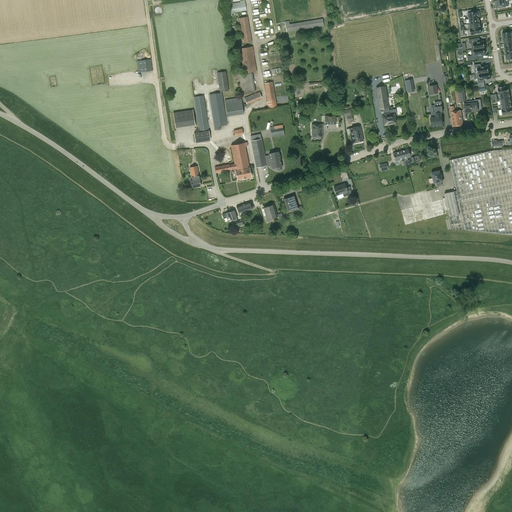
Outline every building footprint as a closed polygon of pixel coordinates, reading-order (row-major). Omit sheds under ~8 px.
[(246,11),(245,2),(245,0),(240,1),(240,2),(227,5),(229,14),(246,11)] [(239,18),(243,43),(252,42),(247,17),(239,18)] [(286,32),(324,26),(323,19),(289,24),(289,21),(284,22),(286,32)] [(469,44),(471,43),(472,49),(484,47),(484,48),(485,48),(485,47),(486,46),(485,42),(484,42),(484,41),(480,42),(479,38),(469,40),(469,44)] [(239,49),(244,74),(257,72),(252,47),(239,49)] [(484,49),(484,48),(484,47),(471,49),(472,56),(468,56),(468,61),(479,59),(478,55),(485,54),(485,53),(486,53),(485,48),(484,49)] [(139,73),(152,71),(151,59),(137,61),(139,73)] [(477,68),(478,74),(489,72),(488,66),(481,67),(480,64),(474,65),(475,68),(477,68)] [(217,73),(220,93),(209,95),(214,130),(220,129),(220,126),(227,125),(222,92),(229,91),(226,72),(217,73)] [(477,74),(478,84),(484,83),(484,79),(490,78),(491,77),(490,73),(489,73),(489,72),(478,74),(477,74)] [(239,75),(243,95),(255,93),(252,73),(239,75)] [(412,81),(406,82),(408,94),(414,93),(412,81)] [(268,108),(277,107),(272,82),(264,83),(268,108)] [(437,85),(434,85),(434,82),(429,83),(429,86),(430,94),(438,93),(437,85)] [(380,109),(384,108),(385,117),(384,117),(385,124),(391,124),(392,126),(395,125),(395,123),(394,114),(396,113),(395,110),(393,110),(389,110),(385,87),(376,89),(380,109)] [(259,92),(244,98),(246,104),(262,98),(259,92)] [(199,132),(209,130),(204,95),(193,97),(199,132)] [(443,112),(441,101),(434,102),(436,113),(437,117),(438,125),(443,125),(442,116),(441,116),(441,112),(443,112)] [(172,112),(174,127),(194,125),(192,109),(172,112)] [(342,111),(344,117),(347,117),(348,123),(353,122),(351,112),(353,112),(352,109),(342,111)] [(455,111),(451,112),(453,127),(459,126),(456,111),(455,111)] [(325,125),(336,125),(335,115),(324,116),(325,125)] [(312,137),(323,137),(322,124),(312,125),(312,137)] [(272,138),(284,136),(282,125),(270,127),(272,138)] [(351,136),(361,134),(360,126),(349,129),(351,136)] [(210,141),(208,131),(205,131),(203,132),(194,133),(196,143),(210,141)] [(361,134),(351,136),(352,143),(363,141),(361,134)] [(267,164),(270,164),(271,168),(277,167),(277,169),(282,168),(280,160),(282,160),(281,155),(279,155),(278,152),(269,154),(270,159),(269,159),(268,155),(265,156),(262,139),(251,141),(256,168),(267,166),(267,164)] [(497,140),(491,141),(491,142),(492,147),(492,146),(493,148),(504,147),(503,141),(497,141),(497,140)] [(245,146),(248,146),(247,142),(231,145),(234,164),(229,165),(229,164),(214,167),(216,173),(234,169),(234,171),(236,171),(237,180),(251,177),(245,146)] [(402,151),(404,158),(410,157),(408,149),(402,151)] [(449,160),(456,191),(444,194),(452,230),(466,230),(511,235),(511,149),(494,150),(457,159),(449,160)] [(404,158),(402,151),(393,153),(395,161),(404,158)] [(388,169),(390,169),(390,166),(388,167),(388,168),(386,163),(379,165),(381,172),(388,170),(388,169)] [(191,177),(199,176),(197,166),(189,167),(191,177)] [(437,187),(442,185),(441,181),(443,181),(440,171),(431,173),(434,183),(436,183),(437,187)] [(192,188),(201,186),(199,179),(191,181),(192,188)] [(336,195),(342,193),(343,197),(352,194),(349,187),(346,188),(345,184),(334,187),(336,195)] [(288,211),(298,208),(294,196),(284,199),(288,211)] [(239,214),(252,209),(250,202),(236,207),(239,214)] [(273,205),(263,208),(267,220),(277,217),(276,215),(273,205)] [(233,222),(237,221),(236,219),(237,218),(234,210),(226,213),(222,215),(223,219),(227,218),(228,222),(232,220),(233,222)]
